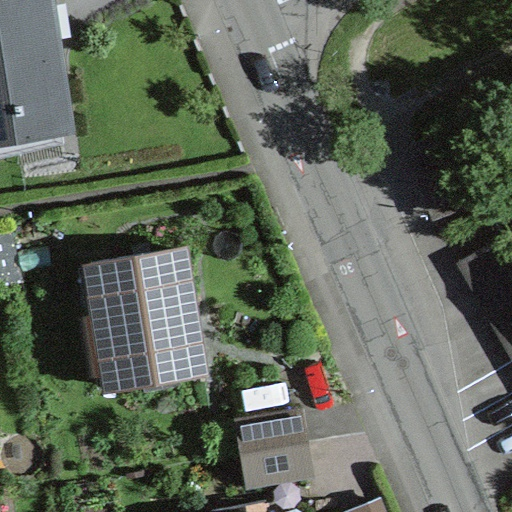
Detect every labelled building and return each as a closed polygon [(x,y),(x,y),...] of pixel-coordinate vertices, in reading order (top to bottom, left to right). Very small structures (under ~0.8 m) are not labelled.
[(52,0),(0,0),(0,9),(23,7),(53,2),(52,0)] [(0,137),(25,133),(26,137),(61,132),(63,145),(66,144),(51,38),(28,42),(23,7),(0,9),(0,137)] [(418,140),(431,173),(460,162),(448,129),(418,140)] [(460,162),(431,173),(427,175),(441,212),(493,193),(479,155),(460,162)] [(511,240),(509,235),(457,265),(511,360),(511,240)] [(174,249),(93,262),(113,387),(202,373),(189,289),(181,290),(174,249)] [(243,449),(302,439),(296,410),(238,421),(243,449)] [(302,439),(243,449),(249,482),(308,471),(302,439)] [(385,511),(380,498),(351,511),(385,511)] [(267,511),(266,503),(219,511),(218,511),(267,511)]
